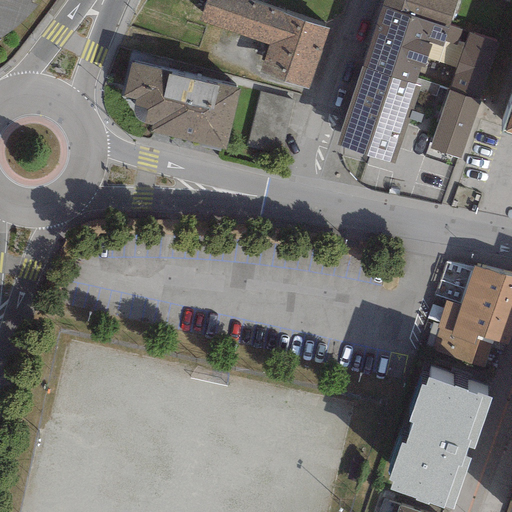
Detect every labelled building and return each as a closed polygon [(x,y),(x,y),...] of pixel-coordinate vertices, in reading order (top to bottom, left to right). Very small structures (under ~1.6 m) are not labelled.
[(0,0),(0,39),(10,32),(26,19),(36,6),(29,2),(29,0),(0,0)] [(268,45),(258,73),(308,90),(331,29),(245,0),(205,0),(198,21),(268,45)] [(382,0),(381,7),(449,28),(450,25),(457,0),(382,0)] [(381,7),(361,66),(415,84),(420,67),(424,69),(432,44),(443,48),(444,42),(454,45),(460,29),(450,25),(449,28),(381,7)] [(497,43),(467,33),(429,149),(459,159),(497,43)] [(152,126),(149,132),(224,151),(239,89),(130,62),(123,97),(134,101),(133,105),(132,113),(136,121),(142,123),(152,126)] [(335,144),(394,164),(420,86),(415,84),(361,66),(335,144)] [(293,99),(258,91),(246,146),(280,154),(293,99)] [(511,101),(501,134),(511,137),(511,101)] [(438,329),(430,351),(483,368),(492,341),(507,346),(511,329),(511,276),(473,264),(471,271),(445,262),(434,295),(446,299),(436,328),(438,329)] [(389,488),(389,489),(414,498),(414,500),(427,505),(427,503),(442,509),(443,506),(453,509),(471,459),(464,456),(467,447),(473,449),(491,398),(476,392),(475,395),(466,392),(466,390),(454,386),(453,387),(427,378),(424,386),(421,385),(407,422),(412,424),(404,445),(400,443),(387,480),(392,482),(389,488)] [(167,511),(195,511),(206,477),(179,469),(167,511)]
